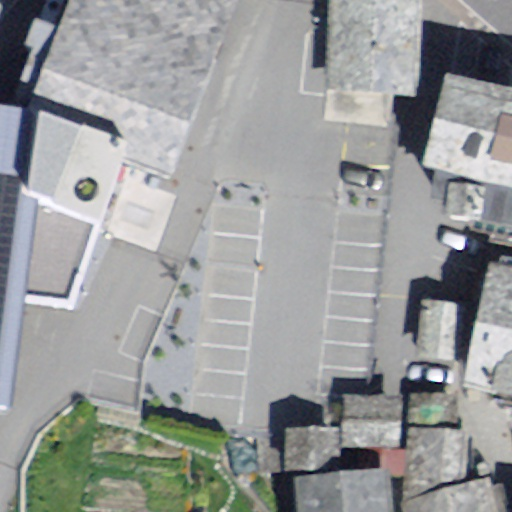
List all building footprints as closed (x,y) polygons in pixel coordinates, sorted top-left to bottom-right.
[(234,0),(68,0),(32,95),(0,102),(0,435),(18,439),(36,275),(103,270),(148,243),(220,36),(234,0)] [(408,0),(331,0),(325,80),(402,86),(408,0)] [(511,94),(438,77),(433,165),(511,181),(511,94)] [(511,264),(488,260),(465,388),(511,396),(511,264)] [(400,397),(342,395),(339,430),(354,450),(396,446),(400,397)] [(336,464),(335,424),(255,426),(256,467),(336,464)] [(428,433),(411,432),(408,481),(470,484),(474,429),(429,426),(428,433)] [(383,511),(379,466),(292,474),(295,511),(383,511)] [(494,511),(488,480),(470,484),(430,493),(433,511),(494,511)]
